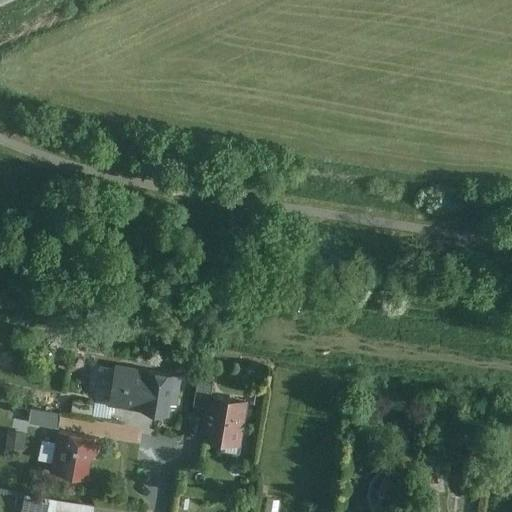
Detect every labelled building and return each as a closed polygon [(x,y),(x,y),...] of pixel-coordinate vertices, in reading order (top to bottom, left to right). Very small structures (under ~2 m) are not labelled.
[(174,420),(181,376),(115,366),(108,410),(174,420)] [(240,448),(247,402),(212,397),(215,379),(198,377),(193,410),(211,412),(207,443),(240,448)] [(26,423),(55,428),(60,396),(31,392),(26,423)] [(23,432),(3,430),(1,449),(21,451),(23,432)] [(88,479),(95,441),(59,435),(52,472),(88,479)] [(442,494),(438,478),(424,481),(427,497),(442,494)] [(383,479),(374,495),(388,503),(397,487),(383,479)]
